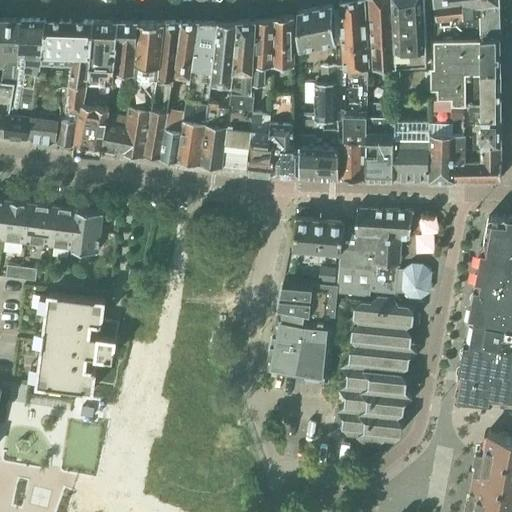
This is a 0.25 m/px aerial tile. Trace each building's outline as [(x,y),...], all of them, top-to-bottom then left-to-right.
[(347,0),(340,1),(344,70),(348,70),(369,69),(370,69),(365,0),(347,0)] [(395,51),(392,0),(370,0),(375,69),(396,67),(395,51)] [(392,0),(395,51),(403,51),(403,52),(425,52),(425,49),(427,49),(426,17),(425,0),(392,0)] [(499,0),(436,0),(438,17),(436,17),(436,63),(433,63),(433,86),(439,86),(440,105),(470,105),(483,104),(482,73),(481,38),(481,37),(480,3),(500,3),(499,0)] [(298,16),(299,51),(336,43),(334,3),(299,10),(298,16)] [(481,37),(501,37),(500,3),(480,3),(481,37)] [(275,17),(275,46),(274,64),(295,63),(294,14),(275,17)] [(23,18),(0,17),(0,59),(11,59),(11,65),(5,70),(4,79),(14,80),(23,18)] [(256,19),(253,82),(266,81),(266,64),(274,64),(275,46),(275,17),(257,19),(256,19)] [(23,18),(14,80),(10,110),(10,114),(34,118),(35,111),(41,61),(42,57),(46,57),(50,19),(46,19),(23,18)] [(97,20),(50,19),(46,57),(42,57),(41,61),(72,63),(70,81),(87,83),(88,76),(97,20)] [(253,82),(256,19),(239,19),(239,21),(235,70),(243,70),(242,89),(244,89),(243,94),(252,94),(253,82)] [(119,21),(97,20),(88,76),(100,76),(100,80),(112,82),(113,73),(119,21)] [(135,73),(136,69),(144,20),(119,20),(119,21),(113,73),(112,82),(112,83),(114,83),(116,72),(135,73)] [(157,72),(166,20),(144,20),(136,69),(135,73),(135,76),(140,77),(147,86),(156,79),(157,72)] [(182,20),(166,20),(157,72),(174,75),(182,20)] [(201,20),(182,20),(174,75),(191,78),(191,79),(192,79),(201,20)] [(219,21),(201,20),(192,79),(189,100),(209,103),(209,100),(211,83),(219,21)] [(235,70),(239,21),(219,21),(211,83),(232,86),(235,70)] [(482,73),(502,73),(501,37),(481,38),(482,73)] [(320,80),(338,80),(338,79),(337,79),(338,64),(320,65),(320,80)] [(369,69),(348,70),(345,115),(369,116),(369,102),(368,101),(369,69)] [(483,118),(501,118),(502,73),(482,73),(483,104),(483,118)] [(4,79),(0,78),(0,134),(7,135),(10,114),(10,110),(14,80),(4,79)] [(316,118),(339,119),(338,80),(320,80),(315,80),(316,118)] [(87,83),(70,81),(70,86),(66,84),(63,85),(59,87),(56,89),(55,94),(56,98),(61,104),(61,107),(58,141),(77,143),(86,89),(87,83)] [(86,89),(77,143),(103,146),(105,147),(108,121),(111,108),(102,106),(104,93),(86,89)] [(252,94),(243,94),(231,92),(228,125),(223,166),(251,169),(252,141),(254,111),(255,94),(252,94)] [(273,171),(295,173),(295,120),(295,92),(273,92),(272,113),(270,138),(274,138),(274,139),(273,171)] [(411,93),(394,93),(394,105),(411,105),(411,93)] [(199,163),(209,103),(189,100),(187,100),(186,110),(178,160),(199,163)] [(223,166),(228,125),(216,123),(219,102),(209,100),(209,103),(199,163),(200,163),(200,164),(201,164),(201,163),(222,166),(223,166)] [(369,116),(381,115),(381,102),(369,101),(369,102),(369,116)] [(150,106),(131,102),(128,115),(113,111),(111,122),(108,121),(105,147),(129,152),(140,154),(150,106)] [(169,109),(150,106),(140,154),(162,157),(169,109)] [(459,106),(458,117),(470,117),(470,107),(459,106)] [(186,110),(169,107),(169,109),(162,157),(177,160),(178,161),(178,160),(186,110)] [(59,114),(35,111),(34,118),(31,137),(56,140),(59,114)] [(251,169),(273,171),(274,138),(270,138),(272,113),(254,111),(252,141),(251,169)] [(34,118),(10,114),(7,135),(31,137),(34,118)] [(340,139),(341,175),(364,178),(369,178),(369,116),(345,115),(344,119),(339,119),(340,139)] [(397,178),(395,118),(395,115),(381,115),(369,116),(369,178),(397,178)] [(395,118),(397,178),(430,178),(430,118),(395,118)] [(453,118),(430,118),(430,178),(456,178),(456,160),(465,160),(465,148),(465,131),(453,131),(453,118)] [(501,118),(483,118),(483,119),(464,120),(465,131),(465,148),(483,149),(483,145),(502,145),(501,118)] [(340,139),(300,134),(300,173),(341,175),(340,139)] [(502,178),(502,145),(483,145),(483,149),(483,160),(465,160),(456,160),(456,178),(502,178)] [(26,242),(31,202),(7,199),(2,239),(26,242)] [(50,245),(55,205),(31,202),(26,242),(50,245)] [(55,205),(50,245),(73,248),(79,208),(55,205)] [(373,294),(374,291),(394,293),(394,288),(402,288),(410,296),(421,297),(430,290),(431,270),(423,263),(412,262),(403,269),(396,268),(396,264),(399,265),(401,236),(409,236),(414,209),(357,206),(356,225),(344,224),(341,253),(341,252),(340,266),(338,282),(338,284),(337,290),(373,294)] [(79,208),(73,248),(98,251),(103,211),(79,208)] [(503,216),(489,215),(483,244),(482,244),(458,374),(459,375),(455,397),(494,401),(494,400),(511,401),(511,215),(503,215),(503,216)] [(321,250),(324,219),(297,216),(294,247),(321,250)] [(324,219),(321,250),(341,252),(341,253),(344,224),(345,221),(324,219)] [(21,277),(23,265),(8,263),(6,275),(21,277)] [(23,265),(21,277),(36,279),(37,267),(23,265)] [(323,265),(321,280),(338,282),(340,266),(323,265)] [(131,268),(129,276),(129,279),(140,281),(142,270),(131,268)] [(68,283),(70,272),(55,270),(54,281),(68,283)] [(301,271),(300,280),(285,278),(265,370),(328,381),(337,290),(338,284),(313,282),(313,281),(312,281),(313,272),(301,271)] [(70,272),(68,283),(83,285),(85,273),(70,272)] [(49,291),(43,341),(37,383),(93,390),(98,354),(114,356),(116,336),(113,336),(113,329),(111,326),(108,323),(102,322),(105,298),(49,291)] [(399,303),(394,296),(378,295),(372,301),(362,300),(355,306),(354,315),(347,321),(353,328),(352,337),(357,344),(351,349),(350,358),(342,365),(348,373),(347,382),(340,387),(346,395),(345,403),(338,409),(344,416),(343,425),(349,433),(358,434),(364,440),(379,442),(386,436),(395,437),(403,431),(404,421),(398,415),(405,409),(406,400),(400,393),(407,387),(408,378),(402,371),(403,370),(409,364),(410,355),(417,349),(411,342),(412,333),(419,327),(414,320),(414,311),(408,304),(399,303)] [(511,511),(511,434),(489,430),(484,454),(478,453),(466,511),(511,511)]
